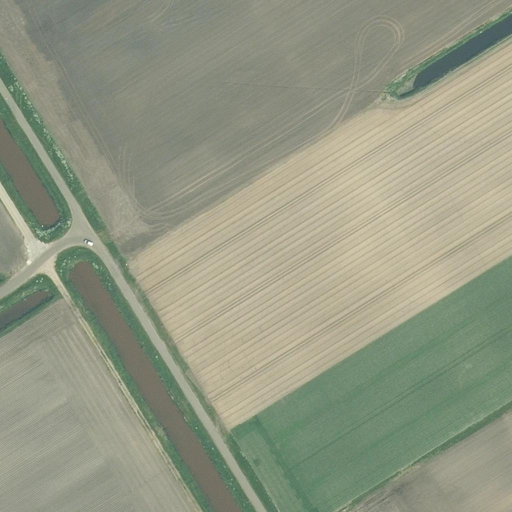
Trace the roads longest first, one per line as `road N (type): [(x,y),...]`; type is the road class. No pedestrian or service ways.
road 1 (unclassified): [(262,511),(85,226)]
road 2 (unclassified): [(85,226),(0,85)]
